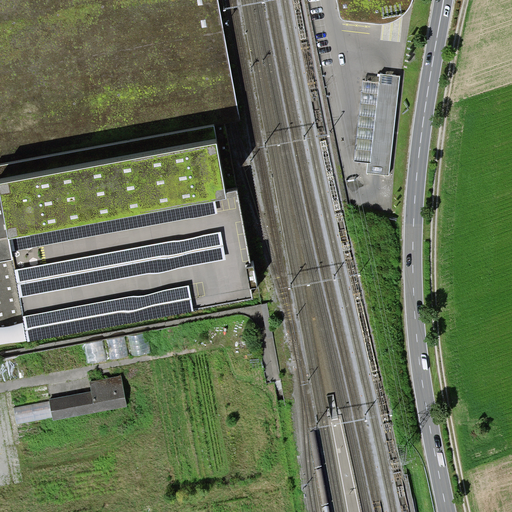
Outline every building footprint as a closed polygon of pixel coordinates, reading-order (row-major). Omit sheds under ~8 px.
[(0,0),(0,162),(221,123),(231,122),(238,121),(216,0),(0,0)] [(338,0),(341,12),(345,15),(379,20),(387,19),(395,16),(402,13),(410,5),(411,0),(338,0)] [(389,174),(400,74),(391,73),(380,71),(379,80),(363,78),(354,158),(368,160),(367,171),(378,172),(389,174)] [(252,295),(221,123),(0,162),(0,320),(20,317),(23,336),(252,295)] [(0,340),(23,336),(20,317),(0,320),(0,340)] [(124,406),(119,375),(88,380),(90,390),(48,398),(49,402),(51,418),(124,406)] [(138,383),(126,386),(130,402),(142,399),(138,383)] [(1,407),(0,406),(0,489),(14,487),(1,407)]
